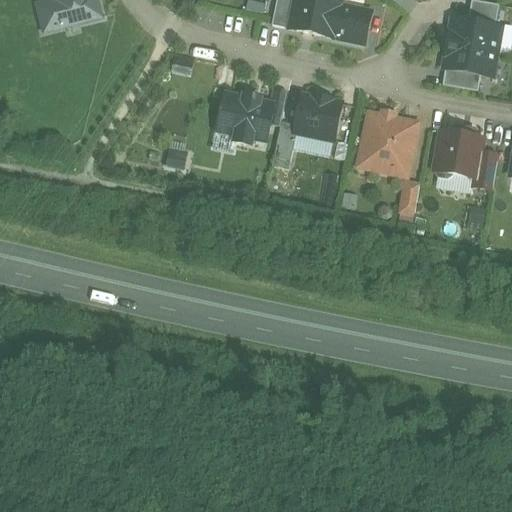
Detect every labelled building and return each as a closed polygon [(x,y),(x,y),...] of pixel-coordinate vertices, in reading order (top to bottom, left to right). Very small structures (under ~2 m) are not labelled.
[(38,5),(44,31),(102,17),(97,0),(54,0),(54,1),(38,5)] [(277,0),(272,25),(290,29),(295,0),(277,0)] [(372,12),(317,0),(295,0),(290,29),(365,45),(372,12)] [(499,5),(472,1),(468,22),(496,27),(499,5)] [(468,22),(452,20),(448,45),(497,53),(502,28),(496,27),(468,22)] [(497,53),(448,45),(444,69),(445,70),(481,76),(493,78),(497,53)] [(194,61),(175,57),(172,73),(190,77),(194,61)] [(481,76),(445,70),(443,86),(478,92),(481,76)] [(288,92),(274,89),(271,102),(277,103),(272,126),(280,128),(281,122),(288,92)] [(264,99),(243,94),(242,96),(224,92),(215,133),(234,137),(232,145),(253,150),(255,142),(267,145),(272,126),(277,103),(271,102),(264,100),(264,99)] [(344,102),(301,92),(293,125),(291,133),(297,134),(334,143),(344,102)] [(380,113),(367,110),(355,169),(409,181),(422,122),(398,117),(398,113),(382,110),(380,113)] [(293,125),(281,122),(280,128),(274,157),(291,161),(297,134),(291,133),(293,125)] [(455,126),(453,133),(439,130),(430,177),(474,185),(480,152),(482,140),(475,138),(477,130),(455,126)] [(184,154),(171,151),(168,165),(181,168),(184,154)] [(499,155),(480,152),(474,185),(474,187),(492,191),(499,155)] [(420,184),(406,182),(401,212),(414,215),(420,184)]
